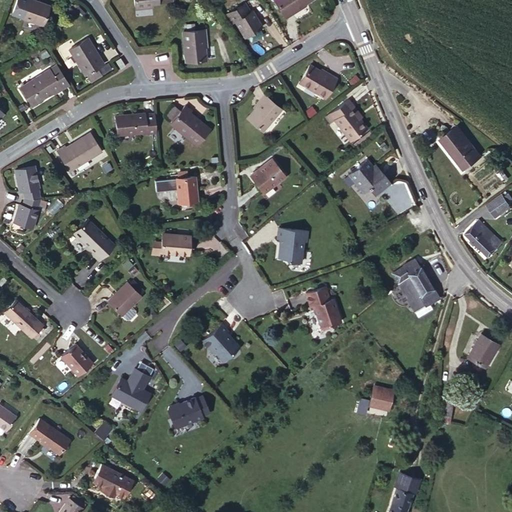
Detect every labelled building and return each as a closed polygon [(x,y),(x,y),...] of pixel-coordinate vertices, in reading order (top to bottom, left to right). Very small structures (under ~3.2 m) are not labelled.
[(15,0),(9,17),(31,26),(37,5),(23,0),(15,0)] [(146,8),(146,0),(119,0),(120,13),(139,12),(139,8),(146,8)] [(307,0),(264,0),(279,26),(289,20),(287,18),(310,5),(307,0)] [(239,19),(246,15),(239,6),(233,9),(239,19)] [(254,30),(246,15),(239,19),(233,9),(221,17),(226,26),(230,24),(238,39),(254,30)] [(202,42),(201,33),(179,34),(180,65),(201,64),(200,45),(202,42)] [(85,76),(105,63),(89,38),(69,50),(85,76)] [(44,94),(59,85),(47,66),(10,88),(21,106),(43,92),(44,94)] [(291,89),(317,108),(331,91),(324,84),(321,87),(304,72),(291,89)] [(268,93),(274,89),(272,85),(266,89),(268,93)] [(241,127),(257,140),(275,117),(258,103),(253,109),(254,111),(241,127)] [(165,120),(173,112),(167,104),(158,112),(165,120)] [(179,107),(173,112),(165,120),(163,122),(187,147),(202,132),(185,115),(186,114),(179,107)] [(150,131),(148,113),(108,115),(109,131),(150,131)] [(341,125),(343,123),(338,115),(317,130),(339,160),(357,146),(349,136),(341,125)] [(352,135),(343,123),(341,125),(349,136),(352,135)] [(424,137),(448,169),(465,156),(441,125),(424,137)] [(58,172),(91,151),(79,132),(45,151),(58,172)] [(253,204),(276,187),(263,168),(239,185),(253,204)] [(16,202),(33,203),(30,171),(11,174),(13,195),(16,195),(16,202)] [(343,193),(348,201),(365,188),(359,180),(343,193)] [(178,185),(168,185),(164,185),(166,211),(185,210),(183,184),(178,185)] [(374,199),(378,195),(371,185),(367,189),(374,199)] [(365,188),(348,201),(357,212),(361,209),(368,217),(385,204),(378,195),(374,199),(367,189),(365,188)] [(484,214),(502,204),(495,194),(478,204),(484,214)] [(30,213),(33,203),(16,202),(16,208),(13,208),(7,225),(25,231),(32,215),(30,213)] [(77,219),(67,228),(74,235),(69,241),(88,263),(105,248),(77,219)] [(454,238),(476,261),(488,246),(468,226),(454,238)] [(74,235),(67,228),(61,233),(69,241),(74,235)] [(287,261),(300,263),(302,242),(306,242),(307,231),(275,228),(275,238),(278,239),(275,257),(287,259),(287,261)] [(159,252),(186,254),(188,237),(160,235),(159,252)] [(149,256),(157,257),(158,244),(150,242),(149,256)] [(114,264),(118,270),(123,264),(119,259),(114,264)] [(404,280),(416,273),(409,261),(385,275),(394,289),(405,282),(404,280)] [(433,299),(416,273),(404,280),(405,282),(394,289),(412,319),(426,309),(423,304),(433,299)] [(123,280),(120,284),(132,295),(134,292),(123,280)] [(132,295),(120,284),(118,281),(97,302),(117,322),(121,322),(126,317),(128,315),(127,312),(126,310),(123,307),(134,297),(132,295)] [(318,326),(338,321),(332,300),(328,300),(325,288),(305,294),(308,306),(312,306),(318,326)] [(0,305),(0,316),(22,339),(33,326),(7,298),(0,305)] [(215,352),(223,360),(237,347),(237,344),(225,332),(227,330),(220,323),(201,342),(207,348),(208,347),(213,353),(215,352)] [(452,355),(469,363),(480,341),(463,333),(452,355)] [(50,354),(65,374),(81,361),(65,342),(50,354)] [(163,351),(170,358),(175,353),(169,345),(163,351)] [(511,365),(499,396),(511,401),(511,365)] [(128,413),(138,396),(127,390),(130,386),(132,388),(138,378),(123,370),(118,379),(119,380),(116,383),(109,379),(99,396),(128,413)] [(351,388),(378,398),(383,381),(358,372),(351,388)] [(155,408),(153,412),(159,426),(162,427),(187,418),(187,417),(194,414),(188,398),(155,408)] [(356,412),(366,413),(367,399),(358,398),(356,412)] [(444,404),(437,401),(435,419),(442,419),(444,404)] [(0,428),(3,430),(16,415),(0,403),(0,428)] [(93,424),(86,417),(81,423),(88,429),(93,424)] [(29,434),(61,453),(70,439),(38,418),(29,434)] [(92,433),(100,440),(112,428),(104,420),(92,433)] [(387,474),(374,511),(391,511),(409,456),(403,453),(406,443),(398,440),(387,474)] [(113,493),(122,498),(132,482),(100,463),(91,479),(98,484),(104,488),(102,492),(110,497),(113,493)] [(57,511),(80,511),(83,508),(68,497),(57,511)]
